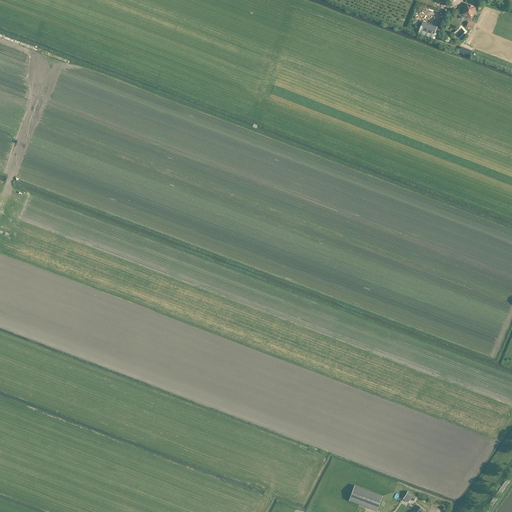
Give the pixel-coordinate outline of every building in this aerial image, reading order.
[(475,6),(465,2),(460,12),(463,13),(463,14),(470,17),(475,6)] [(437,27),(423,22),(418,33),(432,39),(437,27)] [(459,34),(465,28),(461,24),(455,31),(459,34)] [(354,485),(349,500),(377,511),(383,495),(354,485)] [(416,497),(408,492),(406,495),(414,501),(416,497)]
